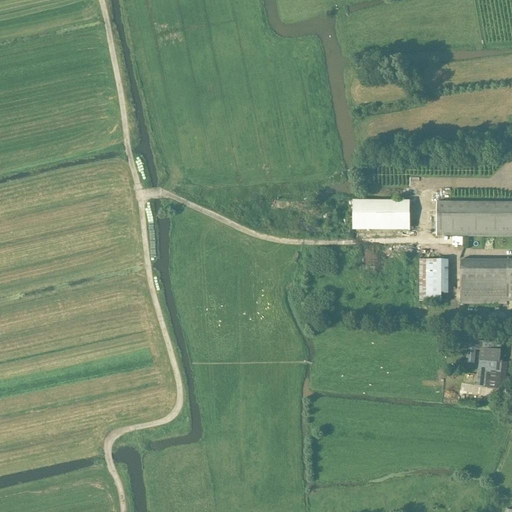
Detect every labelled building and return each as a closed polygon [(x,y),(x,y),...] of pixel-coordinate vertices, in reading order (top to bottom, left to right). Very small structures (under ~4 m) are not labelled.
[(354,200),(354,230),(412,231),(412,200),(354,200)] [(437,236),(511,237),(511,202),(437,202),(437,236)] [(421,302),(451,301),(450,258),(420,259),(421,302)] [(511,260),(461,260),(461,305),(507,305),(507,302),(511,301),(511,260)] [(332,307),(339,297),(333,293),(326,303),(332,307)] [(468,340),(466,363),(475,364),(476,349),(477,341),(468,340)] [(481,348),(480,360),(500,362),(501,350),(481,348)] [(459,391),(457,399),(481,403),(482,395),(459,391)]
